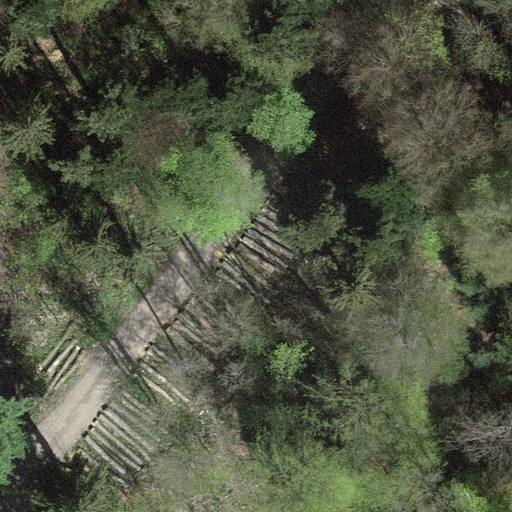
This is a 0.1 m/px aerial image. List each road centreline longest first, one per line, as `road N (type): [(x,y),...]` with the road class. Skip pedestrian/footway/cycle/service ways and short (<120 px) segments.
road 1 (track): [(387,0),(0,505)]
road 2 (track): [(0,212),(0,448)]
